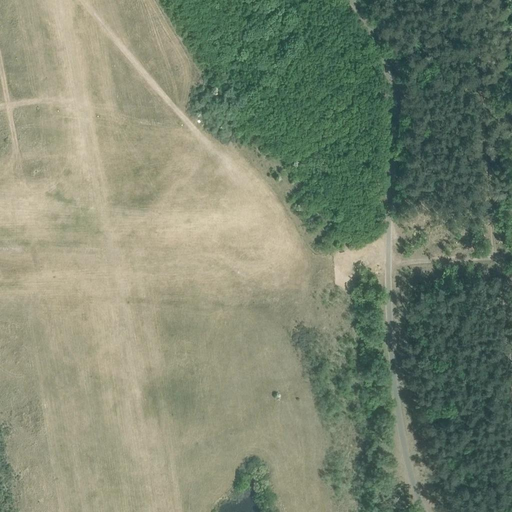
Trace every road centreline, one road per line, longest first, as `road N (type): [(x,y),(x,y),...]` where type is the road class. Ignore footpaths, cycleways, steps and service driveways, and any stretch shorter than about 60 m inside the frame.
road 1 (unknown): [(511,436),(481,0)]
road 2 (track): [(511,250),(391,252)]
